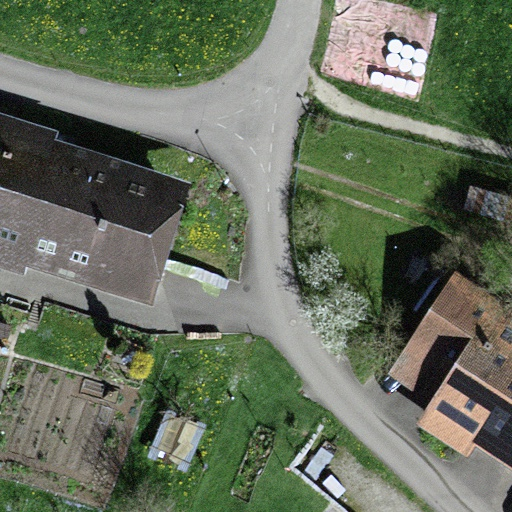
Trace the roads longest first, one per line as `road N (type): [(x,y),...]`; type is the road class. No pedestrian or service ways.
road 1 (unclassified): [(267,116),(268,251),(286,313),(359,414),(465,511)]
road 2 (residential): [(0,78),(157,109),(267,116)]
road 3 (residential): [(267,116),(300,0)]
